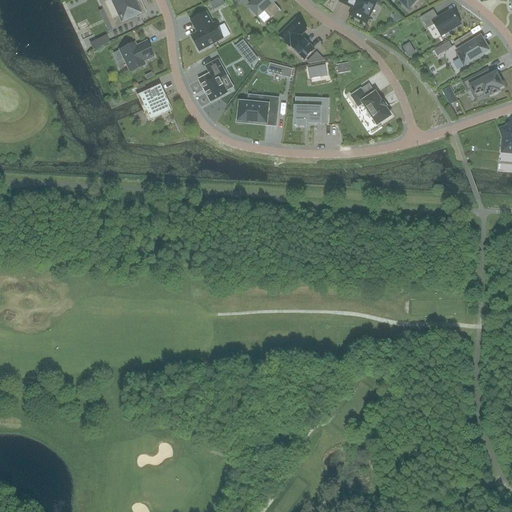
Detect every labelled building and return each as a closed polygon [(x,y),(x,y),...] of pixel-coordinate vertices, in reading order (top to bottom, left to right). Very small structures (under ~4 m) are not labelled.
[(134,0),(101,0),(106,10),(109,8),(115,21),(122,17),(124,21),(137,15),(139,18),(149,13),(142,0),(141,0),(136,3),(134,0)] [(214,10),(227,3),(225,0),(213,0),(210,2),(214,10)] [(254,0),(255,1),(247,7),(258,20),(266,12),(271,18),(280,11),(275,5),(278,3),(275,0),(254,0)] [(355,8),(352,15),(366,22),(377,1),(374,0),(342,0),(342,1),(355,8)] [(399,0),(409,8),(412,5),(413,5),(417,0),(399,0)] [(461,25),(453,11),(439,19),(434,10),(421,18),(428,29),(435,25),(442,36),(461,25)] [(214,23),(209,12),(193,19),(199,30),(191,33),(199,50),(224,39),(216,22),(214,23)] [(307,30),(296,19),(279,36),(290,47),(291,46),(305,60),(315,50),(301,36),(307,30)] [(476,62),(484,57),(484,56),(483,56),(482,55),(489,51),(484,43),(483,43),(480,39),(472,44),(467,36),(455,44),(459,51),(457,53),(461,58),(462,58),(466,65),(475,60),(476,61),(475,61),(476,62)] [(106,37),(91,44),(94,50),(109,43),(106,37)] [(140,46),(137,48),(135,44),(120,51),(130,72),(145,65),(144,62),(153,57),(146,42),(140,45),(140,46)] [(407,55),(415,51),(409,42),(402,46),(407,55)] [(213,73),(202,79),(214,100),(230,92),(222,78),(229,74),(221,59),(209,65),(213,73)] [(338,73),(350,71),(348,62),(336,64),(338,73)] [(290,78),(292,70),(284,68),(282,76),(290,78)] [(502,84),(503,83),(501,78),(499,79),(497,73),(491,77),(488,71),(463,83),(468,92),(473,90),(475,95),(482,92),(483,94),(482,94),(483,95),(484,97),(491,93),(492,96),(500,92),(498,90),(504,87),(502,84)] [(164,98),(165,97),(160,86),(140,95),(148,112),(150,111),(154,119),(171,111),(166,102),(167,102),(167,101),(166,102),(164,98)] [(458,102),(451,87),(443,91),(450,105),(458,102)] [(378,126),(391,117),(376,94),(368,99),(361,90),(352,96),(359,107),(364,104),(378,126)] [(238,110),(236,122),(248,124),(248,122),(266,125),(268,115),(278,117),(280,101),(265,98),(263,106),(242,103),(240,111),(238,110)] [(328,124),(328,100),(312,100),(312,108),(295,108),(295,126),(298,126),(298,127),(306,127),(306,124),(328,124)] [(511,126),(501,130),(504,139),(503,152),(511,152),(511,126)]
